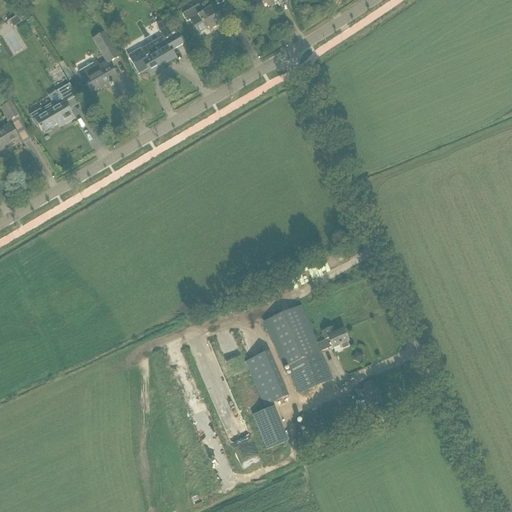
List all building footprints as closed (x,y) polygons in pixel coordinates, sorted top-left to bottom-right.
[(248,0),(255,10),(271,0),(272,0),(274,3),(279,0),(248,0)] [(182,15),(186,23),(190,21),(198,33),(207,27),(209,30),(222,22),(212,5),(202,11),(198,5),(182,15)] [(22,14),(17,16),(21,23),(26,20),(22,14)] [(148,70),(151,75),(158,71),(157,69),(175,58),(171,52),(182,45),(171,26),(159,32),(161,37),(140,50),(140,49),(128,56),(139,75),(148,70)] [(97,62),(79,72),(91,93),(109,83),(111,87),(119,82),(108,64),(118,58),(103,33),(92,40),(105,62),(99,66),(97,62)] [(74,92),(84,88),(81,83),(78,85),(76,80),(69,83),(74,92)] [(74,120),(70,112),(72,110),(67,102),(76,97),(69,84),(57,92),(63,103),(54,108),(52,105),(40,112),(40,110),(29,116),(36,128),(39,127),(44,135),(53,130),(52,130),(51,128),(63,121),(65,125),(74,120)] [(0,108),(0,109),(8,122),(19,116),(11,102),(0,108)] [(0,148),(17,139),(8,124),(0,128),(0,148)] [(263,323),(283,369),(287,367),(298,394),(332,380),(320,352),(331,348),(332,350),(348,343),(343,331),(335,334),(332,328),(321,333),(325,341),(317,344),(301,307),(263,323)] [(245,363),(264,407),(288,397),(269,352),(245,363)] [(362,391),(369,407),(382,402),(375,385),(362,391)] [(295,420),(296,422),(300,420),(307,435),(361,411),(359,407),(355,409),(349,396),(295,420)] [(274,408),(253,416),(266,450),(287,441),(274,408)]
